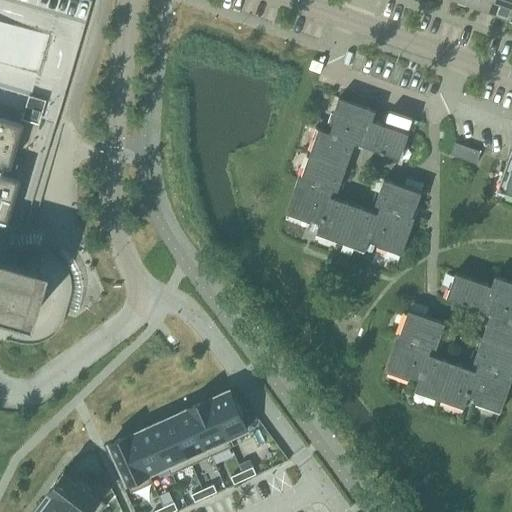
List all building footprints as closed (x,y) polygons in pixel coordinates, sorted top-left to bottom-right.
[(0,0),(0,107),(43,120),(55,124),(91,0),(0,0)] [(470,0),(469,3),(490,10),(493,0),(470,0)] [(511,0),(493,0),(490,10),(510,17),(511,11),(511,0)] [(305,177),(300,175),(286,212),(302,217),(303,214),(312,217),(310,220),(311,221),(313,217),(321,220),(317,232),(318,233),(319,229),(328,232),(327,236),(357,246),(358,243),(366,246),(365,249),(366,250),(370,238),(379,241),(378,244),(379,245),(380,241),(388,244),(387,248),(403,253),(416,216),(410,214),(413,206),(417,207),(422,191),(385,178),(376,203),(381,205),(378,212),(331,195),(334,188),(339,190),(356,142),(400,158),(401,157),(397,155),(400,147),(404,148),(409,133),(373,120),(376,110),(339,97),(334,112),(337,114),(334,122),(331,121),(330,122),(334,123),(331,132),(319,128),(319,129),(322,130),(319,138),(316,137),(305,167),(308,168),(305,177)] [(0,317),(26,325),(42,270),(0,257),(0,219),(5,221),(18,177),(0,172),(0,168),(1,164),(8,166),(21,122),(0,115),(0,317)] [(452,154),(477,163),(482,151),(456,142),(452,154)] [(511,147),(502,176),(511,179),(508,188),(511,189),(511,147)] [(375,150),(372,158),(388,164),(391,156),(375,150)] [(312,222),(310,230),(316,232),(319,225),(312,222)] [(369,243),(366,250),(373,252),(375,245),(369,243)] [(487,402),(486,405),(502,411),(511,381),(511,372),(509,371),(511,363),(511,362),(511,280),(496,275),(492,284),(456,272),(451,287),(454,288),(451,297),(448,295),(447,296),(492,312),(475,360),(480,362),(477,369),(430,353),(433,345),(438,347),(447,322),(409,309),(404,325),(407,326),(404,334),(398,332),(385,369),(401,375),(402,371),(410,374),(409,378),(410,378),(411,375),(420,378),(416,390),(417,390),(418,386),(427,389),(425,393),(455,404),(457,400),(465,403),(464,407),(465,407),(469,395),(478,398),(477,402),(478,402),(479,399),(487,402)] [(454,300),(452,308),(469,314),(472,306),(454,300)] [(228,437),(248,428),(242,415),(243,415),(238,403),(237,403),(230,389),(211,398),(210,398),(209,398),(231,446),(232,446),(228,437)] [(209,398),(190,407),(212,455),(231,446),(209,398)] [(212,455),(190,407),(189,407),(189,408),(170,416),(192,464),(212,455)] [(192,464),(170,416),(151,425),(172,473),(192,464)] [(172,474),(172,473),(151,425),(132,434),(132,433),(131,434),(153,482),(154,482),(150,473),(168,465),(172,474)] [(116,458),(121,470),(122,470),(132,491),(153,482),(131,434),(110,443),(117,458),(116,458)] [(254,466),(243,471),(246,478),(257,473),(254,466)] [(235,483),(246,478),(243,471),(232,476),(235,483)] [(100,511),(107,504),(91,491),(91,490),(81,482),(80,483),(65,472),(51,490),(80,511),(100,511)] [(207,496),(218,491),(214,484),(203,489),(207,496)] [(192,494),(196,501),(207,496),(203,489),(192,494)] [(51,490),(51,491),(39,507),(45,511),(80,511),(51,490)] [(164,507),(166,511),(171,511),(178,509),(175,502),(164,507)]
